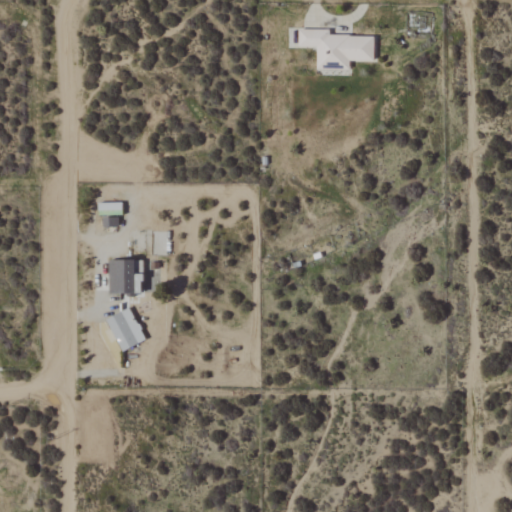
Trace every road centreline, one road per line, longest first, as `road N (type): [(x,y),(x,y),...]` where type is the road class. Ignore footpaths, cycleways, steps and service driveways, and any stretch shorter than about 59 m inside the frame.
road 1 (track): [(468,0),(472,511)]
road 2 (track): [(69,511),(72,0)]
